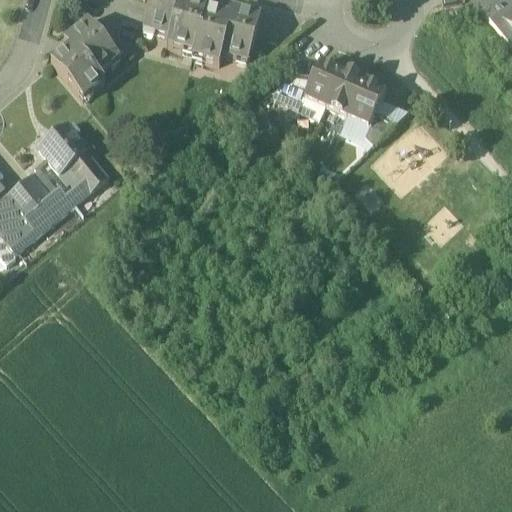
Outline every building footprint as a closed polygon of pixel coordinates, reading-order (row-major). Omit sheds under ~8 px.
[(184,0),(152,0),(142,38),(168,45),(166,54),(183,59),(184,53),(194,56),(205,17),(206,17),(207,13),(183,7),(184,0)] [(206,17),(205,17),(194,56),(193,60),(203,63),(202,68),(219,73),(221,64),(247,71),(260,22),(230,14),(227,23),(206,17)] [(504,26),(498,18),(488,26),(511,54),(511,53),(511,35),(504,26)] [(87,27),(63,47),(69,54),(50,70),(82,108),(104,90),(99,82),(119,65),(87,27)] [(320,69),(303,107),(325,116),(342,78),(320,69)] [(363,88),(342,78),(325,116),(347,126),(363,88)] [(363,88),(347,126),(340,141),(362,150),(364,147),(375,120),(385,98),(363,88)] [(375,120),(364,147),(372,155),(394,133),(388,126),(375,120)] [(67,131),(52,144),(45,149),(46,149),(38,156),(60,182),(86,160),(89,158),(76,142),(78,139),(73,133),(70,134),(67,131)] [(56,200),(38,179),(7,204),(38,242),(71,215),(72,216),(108,187),(86,160),(60,182),(73,197),(65,204),(59,197),(56,200)] [(5,201),(0,195),(0,244),(14,261),(38,242),(7,204),(4,201),(5,201)] [(0,266),(5,273),(14,266),(0,247),(0,266)]
